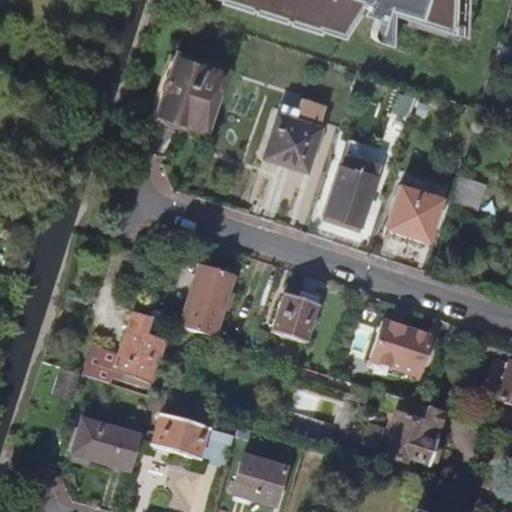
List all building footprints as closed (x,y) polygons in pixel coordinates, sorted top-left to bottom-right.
[(206,0),(339,41),(354,16),(369,21),(365,34),(365,40),(369,44),(388,50),(390,17),(413,25),(414,14),(424,17),(423,28),(458,39),(460,0),(206,0)] [(212,132),(228,63),(169,49),(153,118),(212,132)] [(321,112),(302,106),(296,123),(275,117),(262,160),(305,173),(318,131),(316,130),(321,112)] [(358,226),(376,167),(358,161),(357,165),(340,160),(339,167),(337,167),(322,215),(358,226)] [(484,185),(457,176),(448,203),(475,211),(484,185)] [(425,241),(438,199),(397,186),(384,227),(425,241)] [(194,269),(174,329),(202,338),(210,341),(230,279),(194,269)] [(303,345),(316,308),(282,296),(269,334),(303,345)] [(163,343),(141,337),(147,321),(136,317),(133,316),(129,332),(127,331),(118,358),(95,350),(85,379),(109,387),(114,373),(149,385),(163,343)] [(415,383),(429,338),(380,322),(367,363),(395,372),(394,376),(415,383)] [(511,364),(508,364),(496,401),(511,406),(511,364)] [(435,430),(440,415),(422,409),(394,400),(352,387),(349,397),(364,401),(365,396),(381,401),(378,411),(393,415),(389,430),(382,428),(380,436),(390,440),(384,460),(403,466),(405,460),(428,467),(434,446),(431,445),(436,431),(435,430)] [(194,462),(203,428),(161,416),(152,450),(194,462)] [(69,458),(129,475),(140,437),(80,420),(69,458)] [(274,509),(286,470),(241,458),(230,497),(274,509)]
